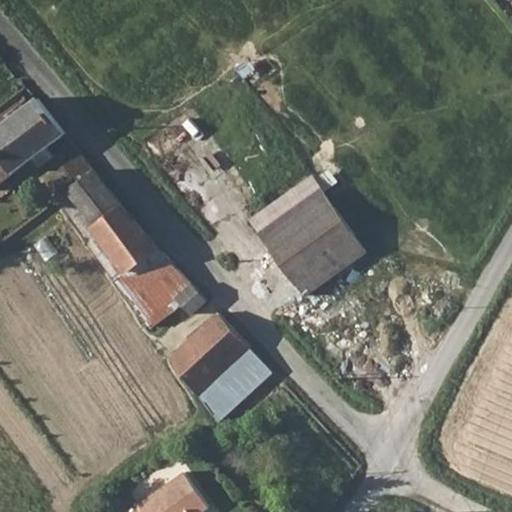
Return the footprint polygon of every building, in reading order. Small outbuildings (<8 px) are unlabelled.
[(38,100),(14,117),(42,154),(48,149),(67,135),(38,100)] [(0,185),(34,160),(42,154),(14,117),(0,127),(0,185)] [(55,157),(48,149),(42,154),(48,163),(55,157)] [(81,186),(98,173),(82,153),(66,166),(81,186)] [(40,168),(48,163),(42,154),(34,160),(40,168)] [(98,173),(81,186),(60,202),(89,241),(108,227),(105,222),(124,207),(98,173)] [(305,298),(368,255),(325,195),(264,236),(305,298)] [(118,282),(160,248),(124,207),(105,222),(108,227),(89,241),(118,282)] [(190,315),(206,300),(174,263),(159,276),(149,265),(164,252),(160,248),(118,282),(152,328),(180,304),(190,315)] [(266,386),(278,374),(222,314),(174,359),(201,396),(242,360),(266,386)] [(144,511),(213,511),(216,509),(189,476),(144,511)]
